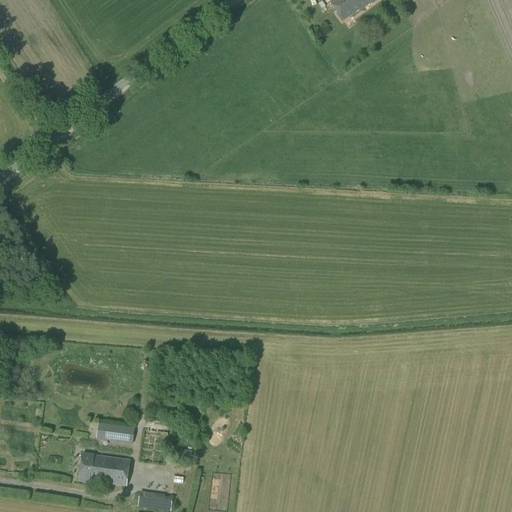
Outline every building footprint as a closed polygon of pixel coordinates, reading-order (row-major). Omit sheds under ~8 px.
[(332,0),(329,3),(343,23),(359,11),(360,11),(375,0),(332,0)] [(133,445),(135,429),(99,424),(97,440),(133,445)] [(147,431),(148,438),(164,437),(163,429),(147,431)] [(190,463),(192,452),(177,450),(176,462),(190,463)] [(127,487),(130,460),(82,454),(78,482),(88,484),(88,482),(127,487)] [(143,462),(131,465),(136,483),(148,481),(143,462)] [(170,511),(172,497),(140,493),(138,508),(170,511)]
